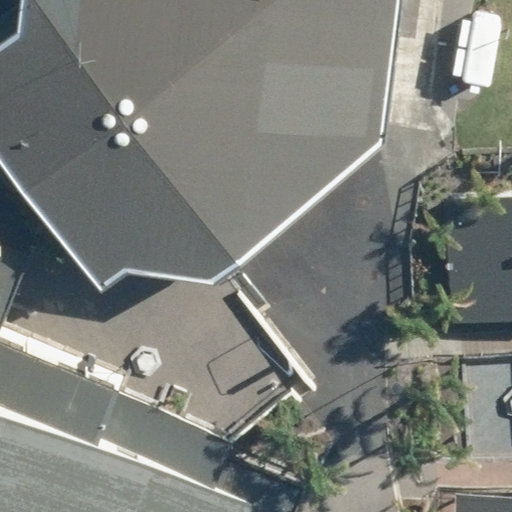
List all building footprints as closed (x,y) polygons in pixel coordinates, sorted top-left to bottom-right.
[(367,128),(382,0),(0,0),(0,163),(90,265),(117,244),(211,256),(367,128)] [(511,203),(451,208),(458,323),(511,319),(511,203)] [(283,511),(297,480),(218,449),(223,434),(110,389),(115,377),(0,330),(0,290),(18,246),(0,238),(0,511),(283,511)] [(511,358),(451,360),(454,476),(511,475),(511,358)] [(511,511),(511,503),(451,502),(450,511),(511,511)]
